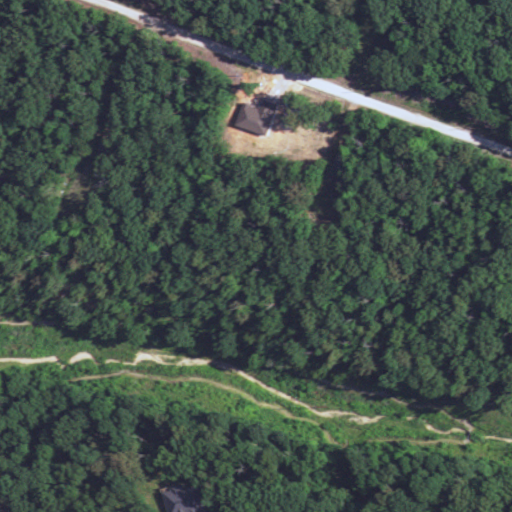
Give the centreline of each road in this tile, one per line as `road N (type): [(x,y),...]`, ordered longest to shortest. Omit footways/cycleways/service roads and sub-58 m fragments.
road 1 (residential): [(511,161),(89,0)]
road 2 (residential): [(151,23),(85,190)]
